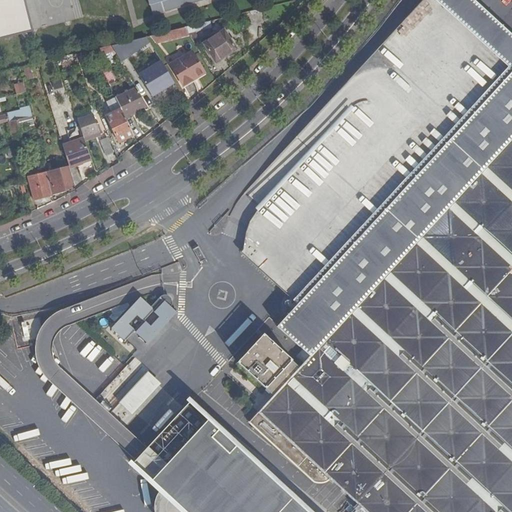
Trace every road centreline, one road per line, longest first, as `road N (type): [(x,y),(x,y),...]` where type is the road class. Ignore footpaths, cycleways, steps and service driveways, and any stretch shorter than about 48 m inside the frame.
road 1 (secondary): [(0,272),(184,181),(317,66),(368,0)]
road 2 (secondary): [(333,0),(236,107),(163,161),(0,244)]
